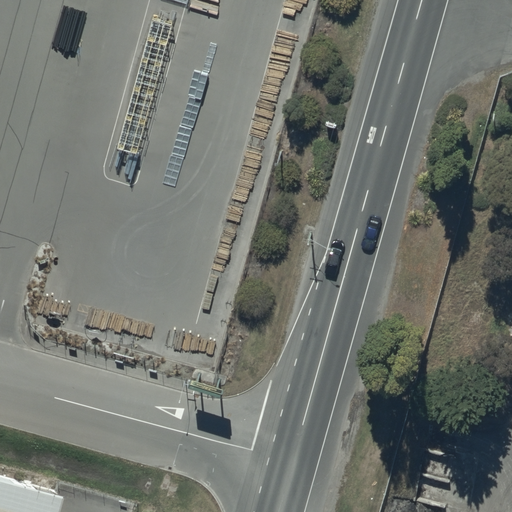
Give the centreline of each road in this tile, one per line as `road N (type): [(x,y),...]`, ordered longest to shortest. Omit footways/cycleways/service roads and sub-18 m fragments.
road 1 (secondary): [(292,461),(421,0)]
road 2 (unclassified): [(292,461),(0,382)]
